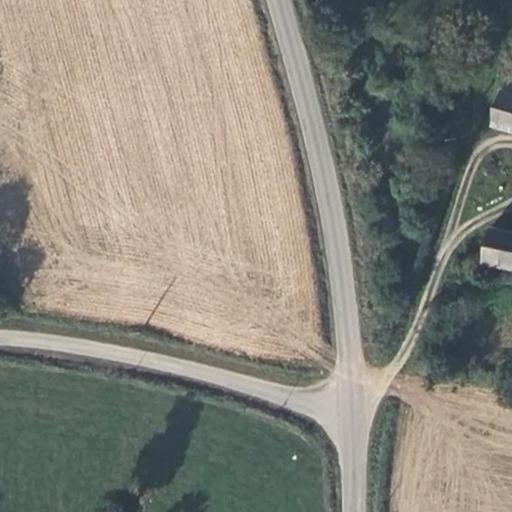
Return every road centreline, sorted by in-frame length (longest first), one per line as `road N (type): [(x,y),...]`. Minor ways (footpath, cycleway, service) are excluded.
road 1 (tertiary): [(279,0),(313,118),(340,259),(354,423)]
road 2 (unclassified): [(0,333),(354,423)]
road 3 (unclassified): [(511,202),(452,236),(354,423)]
